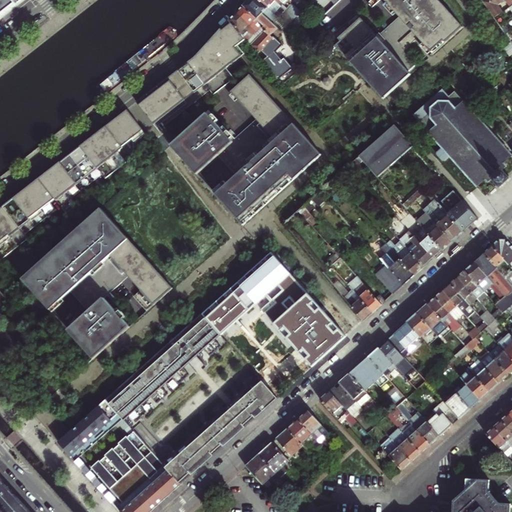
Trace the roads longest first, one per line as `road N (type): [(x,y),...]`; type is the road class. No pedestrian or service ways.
road 1 (residential): [(174,511),(511,211)]
road 2 (residential): [(0,194),(188,47),(233,0)]
road 3 (residential): [(409,486),(511,393)]
